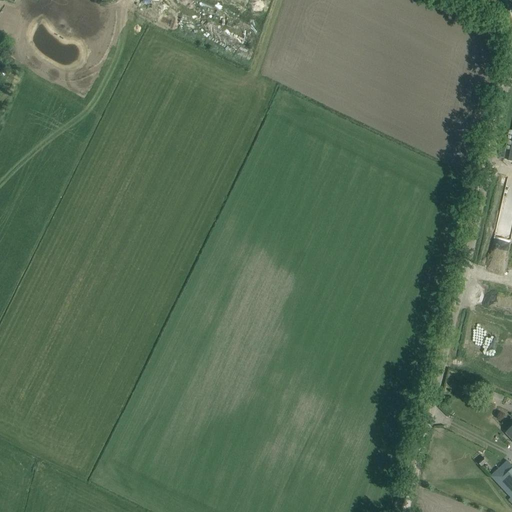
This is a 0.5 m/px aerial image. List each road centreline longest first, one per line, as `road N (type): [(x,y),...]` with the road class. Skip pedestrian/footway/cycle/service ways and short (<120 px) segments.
road 1 (unclassified): [(435,392),(485,215),(511,79)]
road 2 (track): [(435,392),(404,511)]
